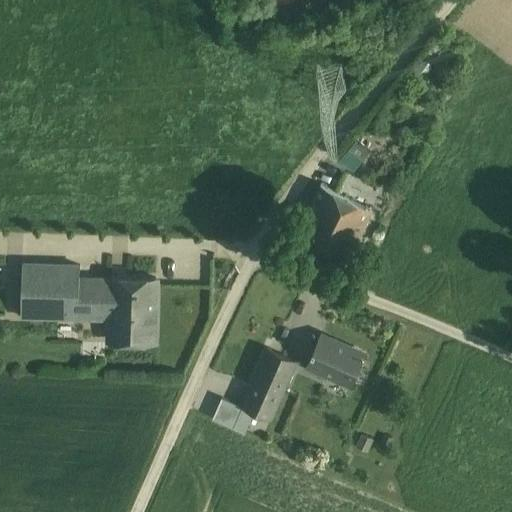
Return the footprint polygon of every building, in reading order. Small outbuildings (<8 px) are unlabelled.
[(357,140),(339,158),(351,170),(369,152),(357,140)] [(373,208),(319,185),(293,245),(346,268),(373,208)] [(82,262),(24,261),(23,317),(108,319),(107,345),(162,346),(163,275),(82,274),(82,262)] [(368,352),(322,334),(308,370),(353,388),(368,352)] [(266,347),(240,405),(273,420),(300,362),(266,347)] [(223,399),(213,419),(241,432),(251,412),(223,399)]
